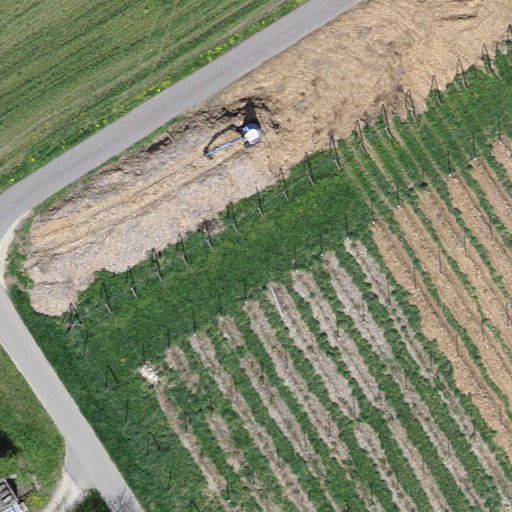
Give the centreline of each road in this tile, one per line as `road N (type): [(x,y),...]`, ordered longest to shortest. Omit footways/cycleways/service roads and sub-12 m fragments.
road 1 (residential): [(0,214),(339,0)]
road 2 (track): [(0,321),(122,511)]
